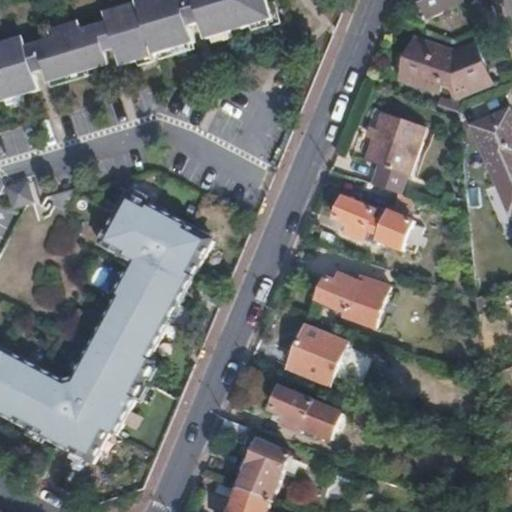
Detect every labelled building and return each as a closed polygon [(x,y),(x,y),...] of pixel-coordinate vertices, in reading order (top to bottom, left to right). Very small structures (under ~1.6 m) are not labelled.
[(0,45),(0,101),(39,90),(34,73),(46,70),(50,82),(110,64),(106,51),(117,49),(122,64),(196,42),(191,25),(203,21),(208,38),(274,18),(268,0),(149,0),(107,13),(109,23),(82,31),(80,23),(52,31),(55,40),(27,48),(24,38),(0,45)] [(460,0),(420,0),(428,17),(461,1),(460,0)] [(472,31),(467,17),(446,25),(451,39),(472,31)] [(454,53),(411,40),(398,80),(434,91),(436,85),(449,89),(452,99),(488,85),(473,45),(454,53)] [(401,175),(419,124),(377,109),(358,161),(371,165),(365,184),(391,193),(398,174),(401,175)] [(511,125),(507,115),(472,130),(508,214),(511,212),(511,125)] [(15,129),(0,137),(0,145),(6,157),(24,147),(15,129)] [(478,186),(475,153),(458,154),(462,188),(478,186)] [(27,182),(9,188),(15,207),(34,202),(27,182)] [(391,205),(394,194),(391,193),(365,184),(360,183),(354,202),(374,209),(388,213),(391,205)] [(64,211),(75,190),(49,196),(49,197),(54,201),(53,205),(64,211)] [(151,361),(187,295),(178,290),(184,276),(194,281),(214,243),(188,229),(189,225),(129,193),(101,245),(134,263),(118,294),(121,295),(78,378),(67,382),(0,345),(0,414),(56,445),(61,434),(78,443),(72,454),(95,466),(112,435),(118,438),(157,364),(151,361)] [(407,210),(411,199),(403,196),(394,194),(391,205),(407,210)] [(354,202),(341,198),(333,219),(348,224),(345,233),(364,239),(374,209),(354,202)] [(178,290),(187,295),(194,281),(184,276),(178,290)] [(391,288),(362,276),(359,283),(344,278),(341,285),(327,279),(318,301),(347,313),(346,316),(375,328),(391,288)] [(346,345),(306,329),(289,369),(330,385),(346,345)] [(312,401),(281,389),(271,411),(284,416),(280,424),(299,432),(312,401)] [(373,417),(354,411),(349,426),(368,432),(373,417)] [(243,444),(248,429),(223,420),(217,435),(243,444)] [(65,449),(72,454),(78,443),(61,434),(56,445),(65,449)] [(271,500),(290,454),(258,441),(238,489),(241,490),(271,500)] [(350,479),(331,473),(323,496),(343,503),(350,479)] [(266,511),(268,507),(271,500),(241,490),(234,509),(231,509),(229,511),(266,511)]
